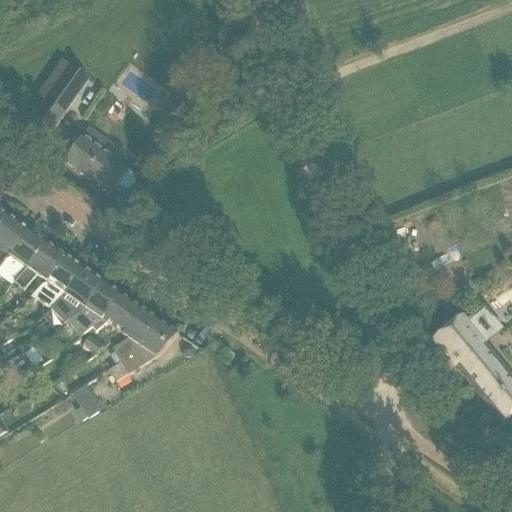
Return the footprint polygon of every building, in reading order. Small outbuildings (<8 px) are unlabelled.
[(70,68),(45,103),(33,120),(51,133),(88,80),(70,68)] [(224,101),(235,123),(266,107),(254,85),(224,101)] [(111,197),(117,188),(125,194),(137,177),(111,159),(117,150),(89,129),(82,138),(74,132),(56,157),(111,197)] [(158,153),(152,161),(158,166),(165,158),(158,153)] [(0,265),(8,256),(10,257),(28,232),(7,218),(0,227),(0,265)] [(0,265),(0,275),(14,285),(27,269),(45,244),(28,232),(10,257),(8,256),(0,265)] [(27,269),(14,285),(23,292),(36,276),(46,283),(47,283),(65,258),(45,244),(27,269)] [(50,309),(51,309),(65,295),(83,270),(65,258),(47,283),(46,283),(31,299),(48,311),(50,309)] [(64,325),(69,322),(85,309),(85,310),(103,284),(83,270),(65,295),(51,309),(50,310),(64,325)] [(93,330),(102,322),(121,296),(103,284),(85,310),(85,309),(69,322),(83,337),(93,330)] [(106,326),(121,337),(123,336),(141,310),(121,296),(102,322),(93,330),(96,334),(106,326)] [(113,351),(112,352),(119,363),(120,362),(140,348),(158,322),(141,310),(123,336),(121,337),(128,342),(113,351)] [(432,341),(501,425),(511,416),(511,378),(462,317),(432,341)] [(120,362),(119,363),(128,378),(129,377),(156,361),(178,336),(158,322),(140,348),(120,362)] [(234,357),(224,350),(217,360),(227,367),(234,357)] [(32,367),(24,354),(7,365),(16,378),(32,367)] [(82,390),(72,397),(88,421),(98,414),(82,390)]
